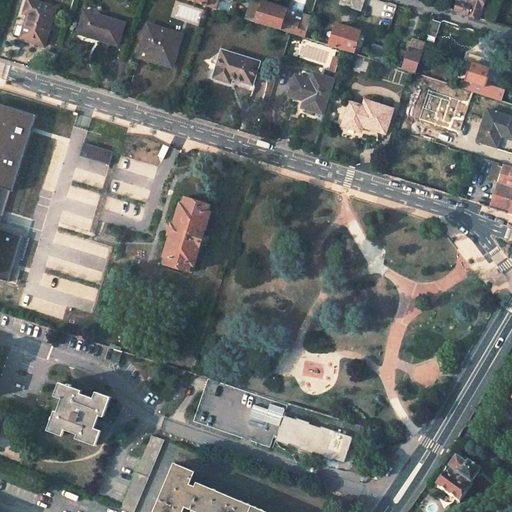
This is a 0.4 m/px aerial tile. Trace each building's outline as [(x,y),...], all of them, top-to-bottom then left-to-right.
[(30,13),(23,37),(46,45),(58,8),(31,0),(30,0),(27,12),(30,13)] [(194,0),(194,2),(215,9),(217,0),(194,0)] [(286,9),(258,0),(250,0),(245,19),(279,30),(283,17),(286,9)] [(337,0),(336,4),(355,10),(357,0),(337,0)] [(357,0),(355,10),(361,12),(364,0),(357,0)] [(481,19),(487,0),(464,0),(464,4),(458,2),(455,10),(481,19)] [(87,11),(81,31),(100,36),(100,34),(105,36),(104,40),(121,45),(128,23),(87,11)] [(298,24),(283,17),(279,30),(304,38),(311,16),(305,14),(302,25),(298,24)] [(429,36),(436,39),(441,23),(434,20),(429,36)] [(335,24),(328,46),(352,53),(359,33),(359,32),(335,24)] [(151,26),(142,55),(173,65),(180,46),(174,44),(177,35),(151,26)] [(365,35),(359,33),(352,53),(359,55),(365,35)] [(174,44),(180,46),(183,36),(177,35),(174,44)] [(416,74),(425,46),(426,44),(414,40),(413,43),(411,42),(409,50),(411,50),(405,70),(416,74)] [(386,41),(383,49),(379,62),(390,65),(394,52),(397,45),(386,41)] [(383,49),(373,46),(369,59),(379,62),(383,49)] [(395,67),(405,70),(411,50),(409,50),(401,47),(395,67)] [(224,51),(216,79),(227,83),(229,78),(234,79),(255,86),(262,63),(224,51)] [(346,61),(336,58),(330,75),(340,79),(346,61)] [(483,95),(489,78),(497,81),(502,64),(482,58),(480,65),(470,62),(462,89),(483,95)] [(296,75),(289,97),(304,101),(302,107),(322,113),(332,80),(312,74),(311,80),(296,75)] [(503,102),(505,94),(495,90),(492,98),(503,102)] [(349,103),(343,126),(360,131),(362,126),(384,132),(392,110),(364,101),(362,107),(349,103)] [(0,278),(10,281),(24,234),(2,228),(0,227),(0,189),(1,187),(11,189),(14,190),(36,113),(0,102),(0,278)] [(511,116),(487,109),(478,140),(496,146),(501,132),(511,135),(511,116)] [(113,151),(83,142),(79,156),(109,164),(113,151)] [(503,165),(504,164),(494,161),(492,169),(501,172),(503,165)] [(490,175),(499,178),(490,207),(511,214),(511,167),(503,165),(501,172),(492,169),(490,175)] [(1,221),(11,189),(1,187),(0,189),(0,227),(2,228),(24,234),(25,228),(1,221)] [(170,235),(161,262),(191,272),(197,251),(202,253),(210,225),(206,224),(212,206),(181,196),(173,223),(171,222),(167,234),(170,235)] [(117,349),(112,361),(119,363),(123,351),(117,349)] [(82,391),(60,383),(55,397),(63,400),(58,413),(55,412),(48,432),(62,437),(65,430),(79,435),(77,441),(95,447),(100,434),(92,431),(97,417),(103,419),(110,398),(96,394),(93,400),(86,398),(80,396),(82,391)] [(294,421),(282,416),(273,443),(286,448),(287,445),(298,449),(297,451),(310,456),(311,453),(322,456),(321,460),(331,463),(332,460),(343,463),(352,438),(320,427),(319,429),(308,425),(309,423),(295,418),(294,421)] [(124,507),(123,510),(127,511),(136,511),(165,441),(152,437),(124,507)] [(452,469),(442,483),(464,498),(473,485),(473,484),(480,474),(469,467),(468,468),(459,462),(456,461),(451,467),(452,469)] [(193,473),(173,465),(153,511),(182,511),(184,508),(194,511),(263,511),(196,484),(194,487),(188,485),(193,473)]
